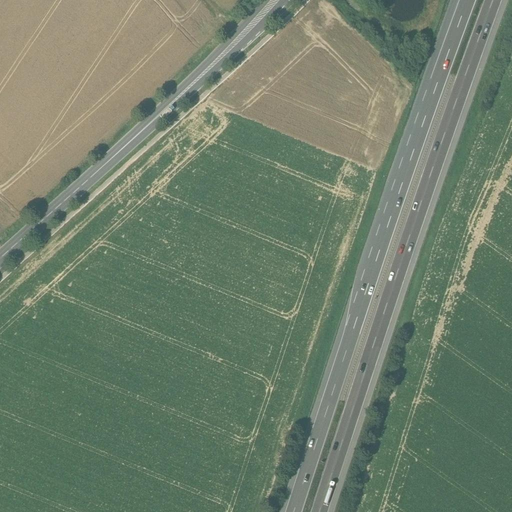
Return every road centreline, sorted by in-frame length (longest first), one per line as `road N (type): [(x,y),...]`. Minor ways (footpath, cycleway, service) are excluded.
road 1 (motorway): [(321,511),(493,0)]
road 2 (motorway): [(450,45),(293,511)]
road 3 (secondary): [(277,0),(0,261)]
